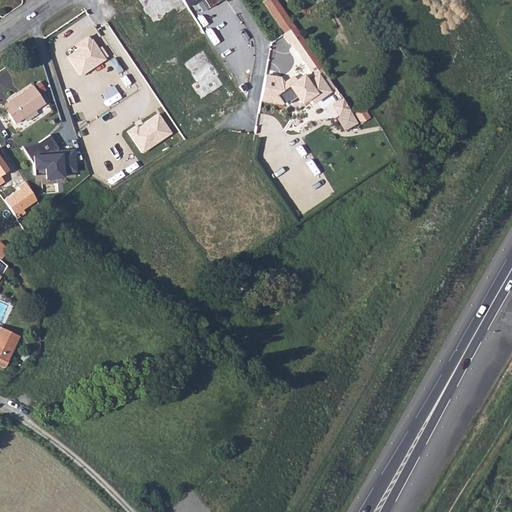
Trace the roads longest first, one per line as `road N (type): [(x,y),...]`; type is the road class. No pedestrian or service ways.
road 1 (unclassified): [(0,404),(86,468),(129,511)]
road 2 (trunk): [(447,381),(365,511)]
road 3 (trunk): [(385,511),(447,381)]
road 4 (residential): [(243,121),(261,56),(258,34),(235,0)]
road 5 (primary): [(447,381),(511,269)]
